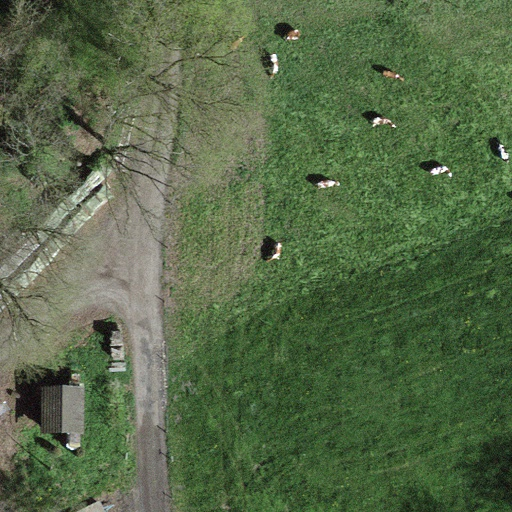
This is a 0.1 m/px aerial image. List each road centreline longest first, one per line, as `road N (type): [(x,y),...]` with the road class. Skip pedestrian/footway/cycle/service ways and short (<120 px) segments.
road 1 (track): [(149,0),(149,511)]
road 2 (track): [(149,241),(0,379)]
